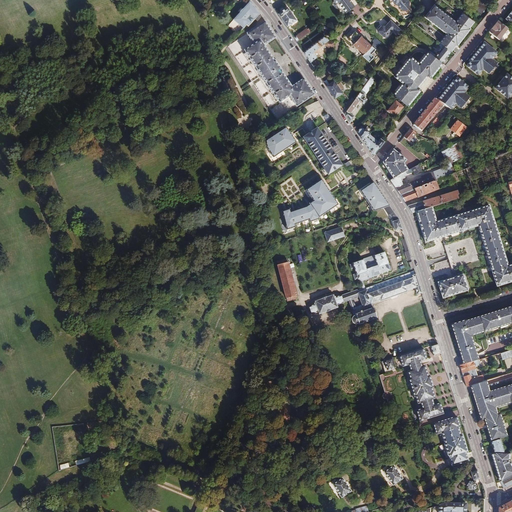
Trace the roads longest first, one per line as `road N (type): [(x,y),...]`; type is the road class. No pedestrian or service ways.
road 1 (track): [(215,86),(119,126),(51,171),(89,270),(185,241),(235,184)]
road 2 (residential): [(492,500),(437,318)]
road 3 (residential): [(437,318),(405,213),(373,166)]
road 4 (unknown): [(441,332),(383,345),(329,320),(310,322)]
road 5 (residential): [(373,166),(454,65)]
road 6 (unknown): [(310,322),(306,299),(342,282),(339,255),(355,224)]
